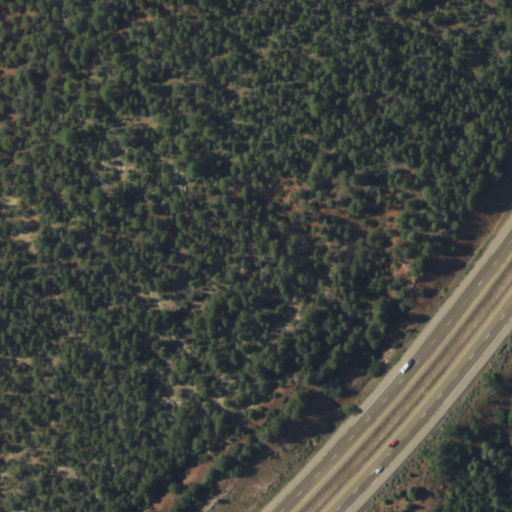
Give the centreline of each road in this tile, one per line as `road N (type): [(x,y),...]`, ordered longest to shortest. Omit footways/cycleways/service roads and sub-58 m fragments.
road 1 (motorway): [(511,220),(324,475),(287,511)]
road 2 (motorway): [(332,511),(511,311)]
